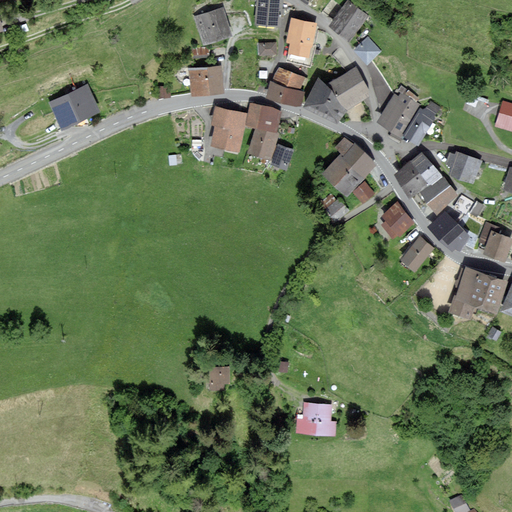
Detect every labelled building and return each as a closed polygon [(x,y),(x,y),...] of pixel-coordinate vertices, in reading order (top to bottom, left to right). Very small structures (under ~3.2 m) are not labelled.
[(258,0),(257,24),(277,25),(278,0),(258,0)] [(349,2),(331,24),(349,38),(367,16),(349,2)] [(196,17),(204,42),(231,34),(224,9),(196,17)] [(308,57),(313,34),(316,24),(292,19),(287,41),(292,42),(289,53),(302,56),(308,57)] [(369,38),(356,50),(367,63),(380,51),(369,38)] [(275,43),(259,44),(260,55),(276,54),(275,43)] [(191,69),(193,93),(223,91),(221,66),(191,69)] [(306,78),(278,69),(274,82),(272,81),(267,95),(298,105),(302,92),(299,91),(302,84),(304,84),(306,78)] [(337,122),(347,108),(367,95),(355,69),(329,86),(319,78),(305,105),(337,122)] [(87,85),(51,102),(62,126),(98,110),(87,85)] [(159,86),(159,97),(170,96),(169,86),(159,86)] [(398,136),(400,133),(418,106),(398,93),(379,121),(398,136)] [(496,125),(511,129),(511,104),(504,101),(496,125)] [(430,102),(425,111),(418,106),(400,133),(416,144),(439,108),(430,102)] [(251,104),(247,123),(276,131),(281,111),(251,104)] [(212,144),(238,150),(247,114),(217,107),(213,123),(217,124),(212,144)] [(249,151),(270,158),(277,134),(256,128),(249,151)] [(347,191),(367,169),(373,163),(347,139),(339,148),(344,153),(340,157),(326,172),(347,191)] [(278,145),(272,164),(286,168),(291,148),(278,145)] [(441,175),(423,152),(410,162),(428,185),(441,175)] [(453,165),(450,173),(473,182),(481,161),(457,152),(456,156),(450,154),(447,162),(453,165)] [(418,193),(428,185),(410,162),(395,174),(411,197),(418,193)] [(441,175),(428,185),(418,193),(426,203),(448,185),(441,175)] [(366,183),(353,191),(362,203),(374,195),(366,183)] [(458,197),(448,185),(426,203),(435,214),(458,197)] [(455,207),(452,212),(471,227),(484,210),(461,193),(452,205),(455,207)] [(340,201),(327,211),(336,222),(348,212),(340,201)] [(398,203),(383,214),(388,220),(384,223),(393,236),(412,222),(398,203)] [(442,212),(428,228),(456,253),(470,237),(442,212)] [(503,260),(511,239),(494,232),(486,253),(503,260)] [(419,237),(399,261),(413,271),(432,248),(419,237)] [(467,268),(452,311),(469,317),(474,303),(494,310),(504,280),(467,268)] [(511,287),(502,309),(511,313),(511,287)] [(226,368),(207,369),(209,390),(228,389),(226,368)] [(329,405),(301,404),(300,421),(294,420),(293,434),(332,437),(333,422),(328,422),(329,405)] [(468,511),(458,499),(447,508),(450,511),(468,511)]
